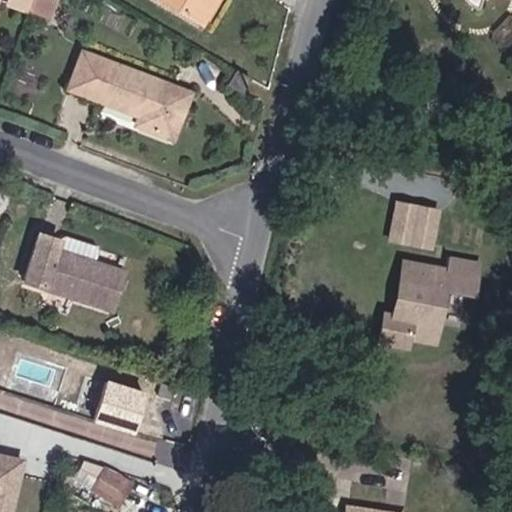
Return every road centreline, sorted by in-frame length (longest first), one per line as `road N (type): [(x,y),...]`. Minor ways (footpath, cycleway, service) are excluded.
road 1 (residential): [(192,511),(254,238)]
road 2 (residential): [(0,145),(254,238)]
road 3 (residential): [(254,238),(322,0)]
road 4 (unknown): [(207,444),(0,381)]
